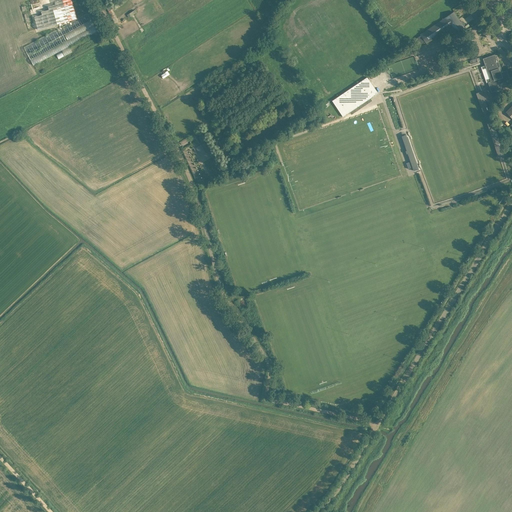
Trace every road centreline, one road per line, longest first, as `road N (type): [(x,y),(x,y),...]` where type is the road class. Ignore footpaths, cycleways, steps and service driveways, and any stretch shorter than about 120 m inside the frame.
road 1 (track): [(375,425),(261,397),(263,357),(216,284),(184,165)]
road 2 (unclassified): [(316,511),(511,201)]
road 3 (unclassified): [(184,165),(95,0)]
